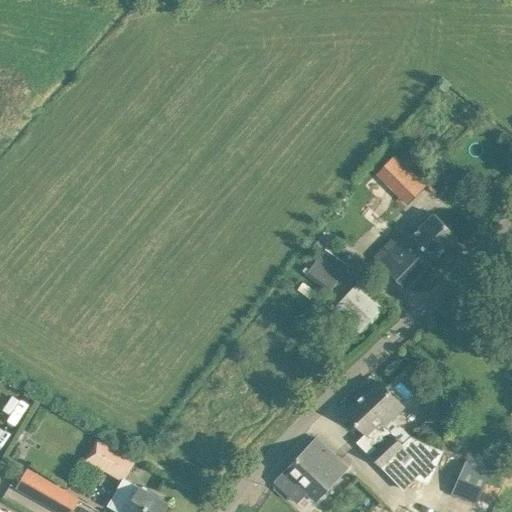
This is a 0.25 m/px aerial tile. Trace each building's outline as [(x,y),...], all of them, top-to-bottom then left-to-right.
[(395,155),(377,173),(395,191),(406,180),(418,191),(425,184),(395,155)] [(402,225),(372,254),(378,259),(392,273),(406,288),(458,236),(443,222),(434,213),(411,235),(402,225)] [(330,289),(340,275),(316,258),(306,273),(330,289)] [(383,306),(359,283),(334,308),(359,332),(383,306)] [(403,408),(378,381),(364,394),(357,401),(345,412),(366,434),(357,442),(380,467),(381,467),(403,490),(415,479),(429,447),(410,438),(402,446),(383,427),(379,422),(382,419),(386,424),(403,408)] [(316,438),(284,471),(316,501),(348,468),(316,438)] [(97,439),(86,459),(120,480),(132,460),(97,439)] [(476,506),(490,474),(466,464),(452,495),(476,506)] [(17,487),(52,507),(59,511),(72,511),(76,505),(59,495),(62,490),(27,469),(17,487)] [(124,511),(162,511),(167,503),(125,479),(111,502),(125,510),(124,511)]
